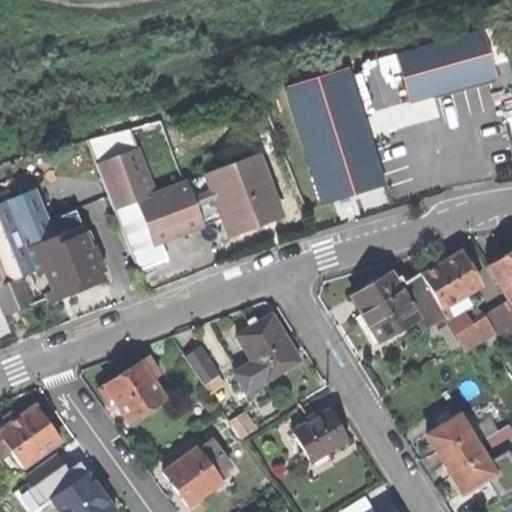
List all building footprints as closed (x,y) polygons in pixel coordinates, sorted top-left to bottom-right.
[(395,54),(408,103),(495,80),(482,31),(395,54)] [(284,87),(320,205),(345,197),(383,186),(347,68),(284,87)] [(154,195),(136,149),(95,165),(112,211),(137,202),(154,195)] [(206,176),(222,218),(229,236),(272,219),(280,216),(256,156),(206,176)] [(185,183),(202,226),(222,218),(206,176),(185,183)] [(194,229),(202,226),(185,183),(154,195),(137,202),(154,244),(194,229)] [(24,247),(51,237),(45,220),(32,187),(0,198),(0,281),(33,269),(24,247)] [(160,261),(154,244),(137,202),(112,211),(135,271),(160,261)] [(45,220),(51,237),(80,226),(73,209),(45,220)] [(33,269),(43,297),(45,301),(47,301),(100,280),(80,226),(51,237),(24,247),(33,269)] [(470,291),(479,286),(459,252),(419,276),(439,310),(463,295),(470,291)] [(511,252),(487,267),(511,307),(511,252)] [(43,297),(33,269),(0,281),(0,313),(12,309),(17,308),(43,297)] [(379,343),(416,320),(418,319),(394,281),(389,273),(351,296),(361,314),(366,321),(370,329),(379,343)] [(400,277),(394,281),(418,319),(416,320),(422,329),(443,316),(439,310),(419,276),(418,274),(403,283),(400,277)] [(511,335),(511,311),(507,303),(472,324),(463,309),(469,305),(463,295),(439,310),(443,316),(465,351),(493,333),(499,343),(511,335)] [(246,323),(250,329),(260,323),(269,317),(265,311),(246,323)] [(366,321),(361,314),(355,318),(364,332),(370,329),(366,321)] [(252,363),(264,384),(299,362),(271,316),(269,317),(260,323),(250,329),(236,338),(252,363)] [(185,358),(204,385),(218,374),(199,347),(185,358)] [(141,362),(152,379),(159,375),(148,357),(141,362)] [(152,379),(141,362),(103,385),(107,391),(112,399),(127,423),(164,399),(152,379)] [(263,385),(264,384),(252,363),(234,374),(247,394),(263,385)] [(224,382),(218,374),(204,385),(210,393),(224,382)] [(106,402),(112,399),(107,391),(103,385),(98,389),(106,402)] [(14,420),(8,424),(0,429),(0,437),(21,468),(59,441),(35,406),(20,416),(14,420)] [(306,416),(309,422),(317,417),(327,411),(323,406),(306,416)] [(4,417),(8,424),(14,420),(20,416),(15,409),(4,417)] [(327,453),(347,441),(328,410),(327,411),(317,417),(309,422),(293,432),(312,463),(327,453)] [(432,422),(437,429),(443,425),(451,420),(447,413),(432,422)] [(244,414),(230,422),(239,437),(241,440),(255,431),(244,414)] [(437,429),(426,435),(444,463),(476,444),(461,419),(459,416),(451,420),(443,425),(437,429)] [(0,467),(8,478),(22,469),(21,468),(0,437),(0,467)] [(197,450),(217,476),(229,467),(219,452),(210,441),(197,450)] [(487,463),(476,444),(444,463),(462,493),(486,479),(494,474),(487,463)] [(217,476),(197,450),(196,448),(182,459),(162,474),(187,507),(221,482),(217,476)] [(511,459),(507,451),(487,463),(494,474),(486,479),(488,483),(499,500),(511,492),(511,459)] [(331,460),(327,453),(312,463),(316,470),(331,460)] [(52,500),(60,511),(112,511),(114,511),(87,475),(71,486),(52,500)] [(343,510),(343,511),(373,511),(364,497),(343,510)]
